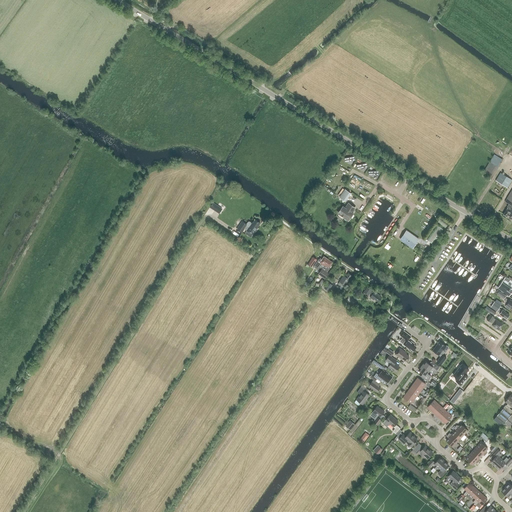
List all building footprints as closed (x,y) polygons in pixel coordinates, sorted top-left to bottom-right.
[(491,178),(503,160),(494,154),(483,173),(490,177),(491,178)] [(507,187),(511,180),(500,173),(496,180),(507,187)] [(342,194),(341,197),(347,201),(353,193),(344,187),(341,193),(342,194)] [(511,189),(505,201),(509,203),(507,207),(508,207),(503,214),(511,219),(511,216),(511,209),(510,209),(511,205),(511,189)] [(485,198),(482,202),(490,207),(493,201),(496,202),(500,195),(492,191),(490,194),(488,193),(486,192),(483,197),(485,198)] [(212,202),(209,207),(219,214),(222,209),(212,202)] [(351,213),(355,208),(350,205),(347,210),(343,207),(338,213),(344,218),(344,220),(346,220),(347,220),(347,219),(348,220),(352,214),(351,213)] [(446,228),(449,225),(442,218),(439,222),(446,228)] [(252,223),(249,221),(248,222),(246,225),(241,222),(237,228),(241,231),(243,228),(253,235),(257,230),(256,230),(258,227),(257,227),(260,223),(255,220),(252,223)] [(426,240),(433,244),(443,230),(437,225),(426,240)] [(406,231),(400,239),(413,248),(418,239),(406,231)] [(313,257),(307,264),(311,267),(316,259),(313,257)] [(321,270),(322,270),(328,260),(324,257),(321,262),(318,260),(313,267),(320,271),(321,270)] [(332,262),(328,260),(322,270),(319,274),(322,275),(321,276),(325,279),(329,273),(328,273),(327,273),(330,269),(329,268),(332,262)] [(348,274),(346,277),(344,275),(339,282),(338,284),(341,286),(342,284),(346,287),(352,278),(351,278),(352,276),(348,274)] [(511,280),(506,277),(503,281),(501,279),(496,287),(504,292),(508,286),(511,288),(511,290),(511,291),(511,290),(511,280)] [(328,291),(332,285),(328,282),(326,285),(325,285),(323,287),(328,291)] [(380,296),(374,292),(373,293),(371,291),(372,290),(367,287),(364,292),(368,295),(369,293),(372,295),(370,298),(373,300),(374,299),(379,302),(381,298),(379,297),(380,296)] [(348,295),(344,300),(353,306),(357,301),(348,295)] [(502,310),(499,308),(500,305),(494,301),(491,307),(497,311),(500,313),(499,314),(503,317),(503,316),(506,319),(509,315),(505,313),(506,312),(502,310)] [(502,324),(495,319),(493,317),(494,316),(490,314),(487,319),(492,323),(492,324),(499,329),(502,324)] [(403,331),(400,335),(403,338),(406,340),(403,343),(402,344),(409,349),(410,348),(413,351),(416,346),(414,345),(414,344),(409,340),(411,337),(405,332),(403,331)] [(439,341),(433,350),(439,355),(441,356),(437,361),(441,365),(446,358),(442,355),(445,351),(446,351),(448,348),(448,347),(447,346),(445,346),(439,341)] [(406,361),(409,356),(405,354),(406,353),(399,348),(395,354),(402,359),(402,358),(406,361)] [(395,372),(399,367),(394,363),(396,360),(389,355),(386,360),(390,364),(388,367),(395,372)] [(425,361),(422,366),(429,371),(433,374),(435,373),(434,371),(435,369),(437,370),(439,367),(433,362),(430,365),(428,364),(425,361)] [(462,364),(453,375),(457,378),(455,381),(461,385),(468,376),(467,376),(465,374),(465,373),(469,369),(462,364)] [(422,366),(418,370),(422,372),(419,375),(423,378),(427,381),(431,377),(427,374),(429,371),(422,366)] [(373,376),(380,381),(382,379),(387,383),(392,377),(389,374),(390,373),(386,371),(385,372),(383,370),(382,369),(382,370),(379,375),(376,373),(373,376)] [(417,378),(414,383),(422,389),(425,384),(417,378)] [(373,380),(368,386),(377,392),(380,388),(378,386),(379,384),(375,382),(373,380)] [(480,393),(487,384),(481,380),(474,388),(480,393)] [(422,389),(414,383),(410,388),(418,394),(422,389)] [(357,400),(355,402),(359,405),(360,403),(363,404),(369,395),(366,393),(368,390),(362,385),(357,392),(360,395),(356,400),(357,400)] [(418,394),(410,388),(407,393),(415,398),(418,394)] [(460,389),(451,400),(450,401),(453,403),(463,391),(460,389)] [(415,398),(407,393),(403,397),(411,403),(415,398)] [(505,406),(494,420),(496,422),(501,426),(506,420),(511,414),(509,412),(510,410),(509,409),(509,408),(510,408),(510,407),(508,406),(511,401),(511,395),(505,401),(508,403),(506,406),(505,406)] [(431,411),(438,404),(434,400),(427,407),(431,411)] [(436,416),(443,408),(438,404),(431,411),(436,416)] [(382,414),(384,411),(377,406),(373,411),(370,415),(375,418),(373,421),(378,425),(384,416),(382,414)] [(440,420),(447,412),(443,408),(436,416),(440,420)] [(445,424),(452,416),(447,412),(440,420),(445,424)] [(503,428),(501,430),(502,431),(504,429),(503,428),(506,425),(508,427),(511,422),(511,413),(511,414),(506,420),(501,426),(503,428)] [(398,421),(390,414),(382,423),(386,427),(389,424),(393,427),(395,428),(392,431),(395,433),(400,428),(397,426),(395,424),(398,421)] [(350,430),(355,424),(350,420),(345,426),(350,430)] [(456,425),(455,426),(464,434),(467,430),(461,424),(458,427),(456,425)] [(464,434),(455,426),(454,428),(455,430),(453,432),(460,438),(464,434)] [(407,440),(409,442),(409,443),(408,443),(408,444),(408,445),(409,447),(410,447),(411,446),(412,445),(415,442),(417,440),(412,435),(412,434),(410,432),(405,437),(403,434),(398,439),(403,444),(407,440)] [(460,438),(453,432),(451,435),(449,433),(448,434),(456,442),(460,438)] [(365,433),(360,440),(364,443),(369,436),(365,433)] [(456,442),(448,434),(446,436),(448,438),(446,440),(452,446),(456,442)] [(432,453),(425,446),(423,447),(421,446),(418,443),(412,449),(416,453),(419,450),(420,451),(427,458),(432,453)] [(487,449),(480,443),(477,447),(485,455),(487,453),(485,451),(487,449)] [(485,455),(477,447),(473,451),(480,457),(482,454),(484,456),(485,455)] [(490,462),(495,466),(501,459),(499,457),(501,455),(499,453),(500,451),(498,449),(494,453),(496,456),(490,462)] [(480,457),(473,451),(469,455),(478,462),(479,461),(477,459),(480,457)] [(478,462),(469,455),(466,458),(472,465),(475,462),(477,464),(478,462)] [(438,467),(438,468),(444,461),(440,457),(434,464),(436,466),(434,469),(433,468),(431,471),(433,473),(438,467)] [(507,466),(511,460),(511,459),(510,458),(507,460),(505,459),(503,461),(501,459),(495,466),(499,470),(505,463),(507,466)] [(448,465),(444,461),(438,468),(440,470),(438,472),(439,474),(438,475),(441,477),(446,472),(443,470),(448,465)] [(459,485),(456,482),(460,477),(453,471),(448,476),(445,479),(450,483),(449,484),(454,489),(459,485)] [(465,496),(474,487),(469,483),(463,489),(466,491),(463,494),(465,496)] [(472,497),(478,491),(474,487),(465,496),(470,500),(473,497),(472,497)] [(511,493),(505,487),(501,491),(508,497),(509,496),(511,498),(511,499),(510,501),(511,502),(511,493)] [(474,504),(482,495),(478,491),(472,497),(473,497),(475,499),(472,502),(474,504)] [(481,505),(487,499),(482,495),(474,504),(476,505),(479,503),(481,505)]
